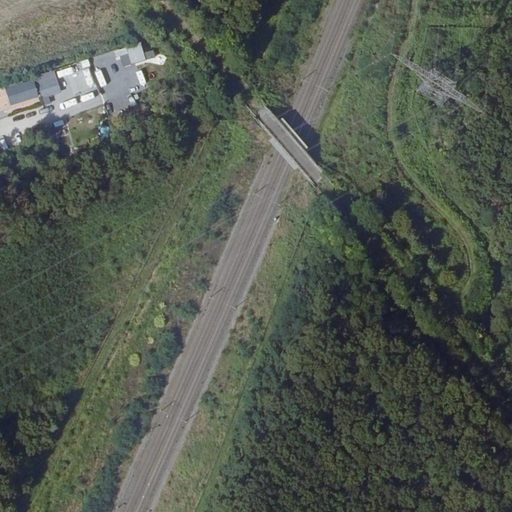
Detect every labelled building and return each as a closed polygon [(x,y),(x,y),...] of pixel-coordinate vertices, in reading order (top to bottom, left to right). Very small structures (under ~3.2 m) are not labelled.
[(114,53),(117,60),(121,59),(124,68),(147,60),(141,43),(114,53)] [(96,66),(110,62),(109,56),(94,60),(96,66)] [(82,68),(93,66),(92,60),(81,62),(82,68)] [(71,68),(57,72),(59,78),(73,73),(71,68)] [(55,71),(35,76),(42,99),(61,93),(55,71)] [(35,81),(6,87),(9,105),(38,100),(35,81)] [(146,82),(133,86),(135,92),(148,88),(146,82)] [(116,100),(130,95),(129,89),(114,94),(116,100)]
